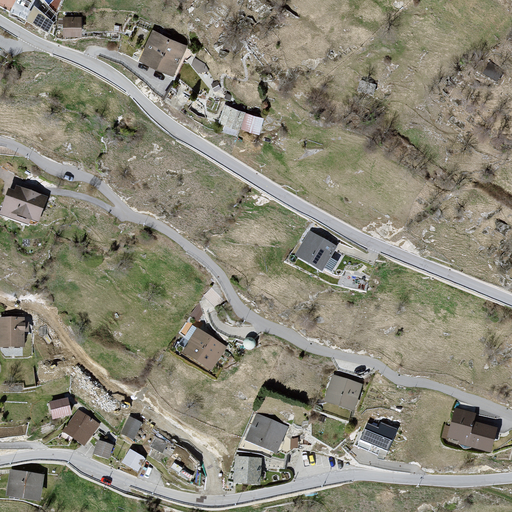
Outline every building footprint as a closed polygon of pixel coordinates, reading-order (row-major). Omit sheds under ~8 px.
[(53,22),(34,6),(26,21),(49,33),(53,22)] [(80,18),(64,18),(64,36),(80,36),(80,18)] [(184,47),(154,33),(142,60),(172,74),(184,47)] [(243,114),(226,107),(220,122),(238,129),(243,114)] [(262,119),(246,114),(241,128),(258,133),(262,119)] [(0,212),(35,226),(44,202),(8,189),(0,211),(0,212)] [(322,268),(334,247),(310,233),(298,254),(322,268)] [(0,346),(21,347),(22,322),(1,320),(0,341),(0,346)] [(211,371),(224,349),(197,333),(184,355),(211,371)] [(351,413),(360,387),(334,378),(325,404),(351,413)] [(70,414),(67,399),(50,403),(54,418),(70,414)] [(448,439),(490,451),(496,429),(473,422),(475,415),(456,410),(448,439)] [(97,425),(79,412),(66,431),(84,443),(97,425)] [(275,452),(285,430),(257,417),(247,440),(275,452)] [(140,423),(129,418),(123,433),(134,438),(140,423)] [(378,428),(367,424),(358,446),(377,454),(380,448),(387,451),(396,430),(380,424),(378,428)] [(95,453),(108,457),(112,446),(99,442),(95,453)] [(137,470),(144,458),(130,450),(123,462),(137,470)] [(235,481),(258,483),(260,459),(236,458),(235,481)] [(7,496),(38,503),(43,479),(11,473),(7,496)]
